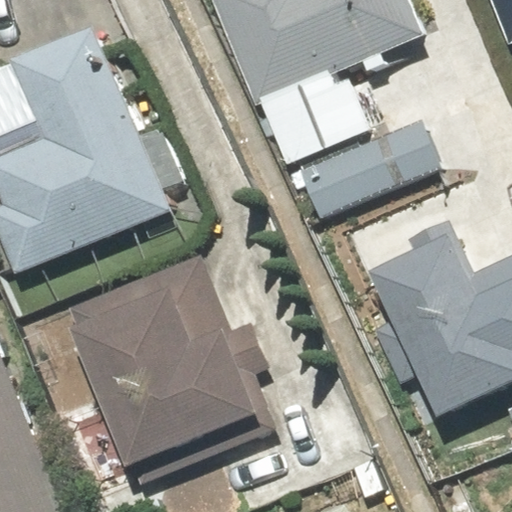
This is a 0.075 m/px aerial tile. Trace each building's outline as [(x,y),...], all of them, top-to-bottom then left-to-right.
[(236,0),(275,100),(288,95),(313,161),(390,131),(363,60),(444,28),(433,0),(236,0)] [(165,134),(126,24),(41,54),(29,22),(0,32),(0,132),(26,204),(12,209),(32,266),(196,208),(187,183),(205,176),(187,127),(165,134)] [(463,162),(446,121),(322,173),(340,215),(463,162)] [(481,228),(403,266),(471,407),(511,387),(511,263),(501,269),(481,228)] [(223,252),(95,305),(158,459),(290,405),(274,367),(291,360),(274,319),(253,327),(223,252)] [(0,511),(86,511),(0,304),(0,511)]
